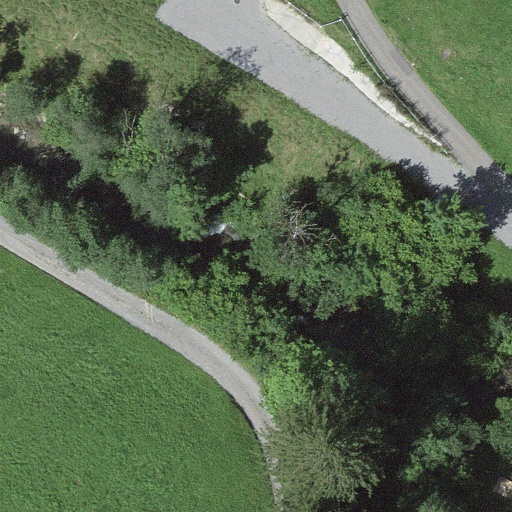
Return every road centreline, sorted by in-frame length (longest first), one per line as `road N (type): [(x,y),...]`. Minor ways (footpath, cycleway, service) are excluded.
road 1 (track): [(293,511),(244,392),(188,339),(0,230)]
road 2 (unclassified): [(350,0),(429,110),(511,195)]
